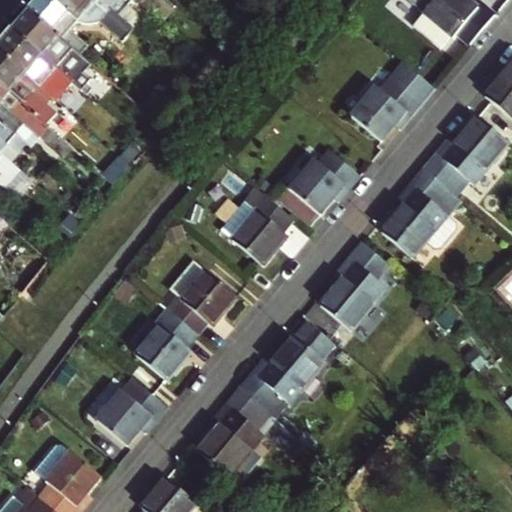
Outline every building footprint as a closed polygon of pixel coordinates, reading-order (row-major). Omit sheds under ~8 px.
[(124,43),(135,30),(100,0),(39,0),(30,11),(74,49),(82,57),(89,48),(72,32),(78,24),(82,26),(86,27),(89,28),(93,27),(97,26),(100,23),(124,43)] [(100,0),(135,30),(143,21),(132,11),(134,9),(122,0),(100,0)] [(137,0),(155,15),(166,2),(164,0),(137,0)] [(399,0),(422,18),(412,30),(439,53),(450,40),(451,42),(456,35),(469,46),(494,15),(481,4),(477,8),(466,0),(399,0)] [(74,49),(30,11),(14,30),(73,82),(83,91),(93,80),(67,57),(74,49)] [(0,45),(0,51),(41,87),(57,101),(73,82),(14,30),(0,45)] [(34,95),(41,87),(0,51),(0,84),(55,133),(63,123),(56,116),(57,115),(34,95)] [(405,114),(409,117),(434,88),(403,62),(380,90),(376,87),(351,117),(381,142),(405,114)] [(511,66),(511,67),(487,97),(511,118),(511,66)] [(0,119),(18,135),(25,126),(41,140),(42,138),(58,151),(66,142),(55,133),(0,84),(0,119)] [(454,148),(448,143),(424,170),(461,200),(509,144),(479,118),(454,148)] [(0,119),(0,151),(10,160),(26,142),(18,135),(0,119)] [(10,160),(0,151),(0,169),(14,181),(22,171),(18,167),(10,160)] [(344,186),(348,189),(359,176),(329,151),(318,163),(315,160),(289,190),(319,215),(344,186)] [(382,233),(412,258),(454,208),(461,200),(424,170),(411,186),(401,198),(407,203),(382,233)] [(292,219),(263,193),(253,205),(239,194),(213,225),(261,265),(286,235),(282,231),(292,219)] [(0,238),(11,227),(0,217),(0,238)] [(363,243),(339,272),(345,277),(320,307),(350,333),(387,289),(378,282),(391,266),(363,243)] [(208,321),(212,324),(237,294),(202,264),(176,294),(179,296),(168,308),(197,334),(208,321)] [(187,346),(197,334),(168,308),(158,321),(156,319),(130,349),(166,380),(191,349),(187,346)] [(339,346),(309,320),(296,336),(326,361),(339,346)] [(296,336),(271,365),(265,360),(242,388),(278,419),(326,361),(296,336)] [(167,405),(128,372),(118,384),(114,380),(88,411),(128,444),(152,415),(156,418),(167,405)] [(229,403),(219,416),(224,421),(199,451),(230,476),(265,434),(229,403)] [(51,482),(41,494),(62,511),(77,511),(83,506),(78,503),(103,474),(61,439),(37,470),(51,482)] [(169,475),(144,505),(149,510),(147,511),(199,511),(205,506),(169,475)] [(62,511),(41,494),(31,507),(27,503),(25,504),(13,495),(0,510),(0,511),(62,511)]
